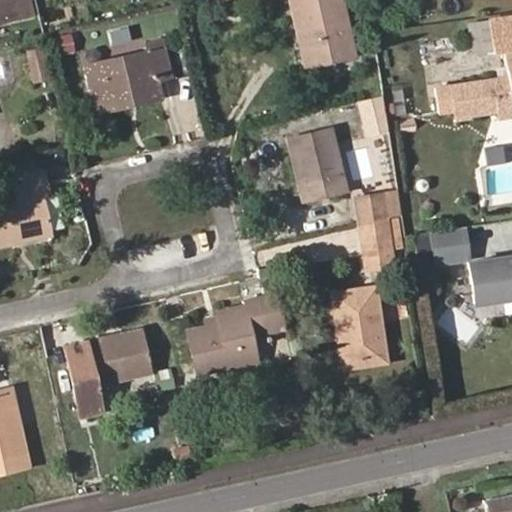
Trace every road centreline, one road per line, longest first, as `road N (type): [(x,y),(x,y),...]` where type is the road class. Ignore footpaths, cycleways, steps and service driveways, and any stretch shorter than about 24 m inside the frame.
road 1 (residential): [(127,283),(93,172),(211,143),(240,256)]
road 2 (tertiary): [(168,511),(511,436)]
road 3 (residential): [(127,283),(0,314)]
